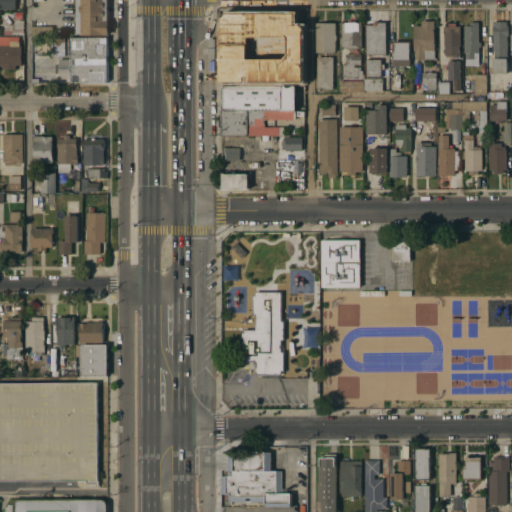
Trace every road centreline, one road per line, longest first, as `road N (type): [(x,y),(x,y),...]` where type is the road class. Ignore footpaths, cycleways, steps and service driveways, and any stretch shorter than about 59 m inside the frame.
road 1 (residential): [(123,0),(125,511)]
road 2 (residential): [(206,431),(206,43),(181,15)]
road 3 (residential): [(511,210),(181,212)]
road 4 (residential): [(511,429),(206,431)]
road 5 (primary): [(181,212),(181,53)]
road 6 (residential): [(149,101),(0,103)]
road 7 (residential): [(149,285),(0,287)]
road 8 (primary): [(149,0),(149,122)]
